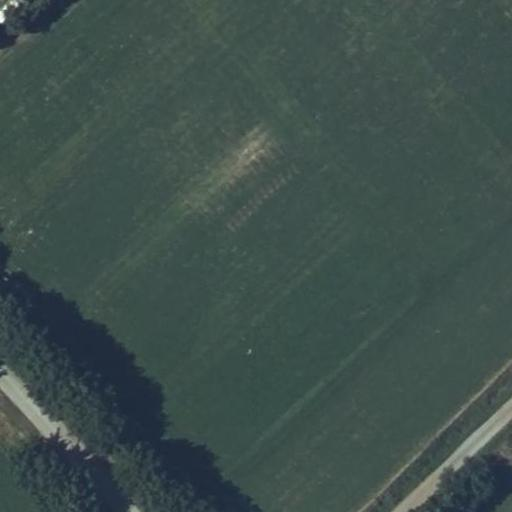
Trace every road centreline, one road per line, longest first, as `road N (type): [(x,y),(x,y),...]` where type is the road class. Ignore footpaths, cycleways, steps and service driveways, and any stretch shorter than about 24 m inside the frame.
road 1 (unclassified): [(0,360),(145,511)]
road 2 (unclassified): [(406,511),(511,403)]
